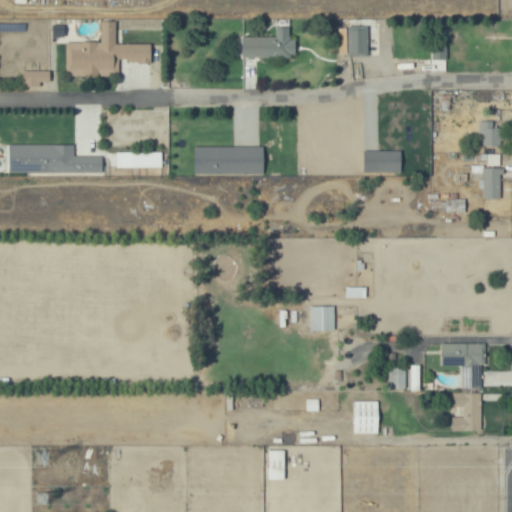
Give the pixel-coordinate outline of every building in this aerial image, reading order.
[(368,58),(347,58),(347,28),(368,27),(368,58)] [(444,28),(431,29),(431,60),(444,59),(444,28)] [(242,56),(242,38),(276,38),(276,29),(288,29),(288,41),(295,40),(295,55),(242,56)] [(116,35),(116,46),(153,46),(153,62),(116,62),(116,71),(72,72),(72,47),(97,47),(97,42),(102,42),(102,35),(116,35)] [(21,87),(38,86),(38,81),(47,81),(47,70),(21,71),(21,87)] [(450,111),(443,111),(442,98),(450,98),(450,111)] [(493,124),(493,130),(500,130),(500,137),(503,137),(503,143),(500,143),(500,146),(500,147),(486,147),(486,146),(482,146),(482,137),(480,137),(480,124),(493,124)] [(74,145),(74,158),(103,158),(103,173),(75,174),(10,175),(9,146),(74,145)] [(261,146),(192,147),(192,174),(262,173),(261,146)] [(398,150),(361,151),(361,172),(399,172),(398,150)] [(115,167),(159,167),(159,152),(115,152),(115,167)] [(487,156),(498,156),(499,168),(487,168),(487,156)] [(498,200),(483,201),(482,170),(498,170),(498,200)] [(465,214),(444,215),(444,201),(465,201),(465,214)] [(358,252),(358,239),(367,239),(367,252),(358,252)] [(480,282),(467,282),(467,263),(462,263),(462,252),(467,252),(467,248),(479,248),(479,250),(485,250),(485,259),(480,259),(480,282)] [(335,333),(310,333),(309,310),(335,309),(335,333)] [(481,366),(482,390),(462,391),(462,367),(440,367),(440,345),(485,345),(485,366),(481,366)] [(419,389),(409,390),(409,363),(418,363),(419,389)] [(405,389),(389,390),(388,366),(405,366),(405,389)] [(481,409),(481,423),(480,423),(480,433),(452,434),(452,420),(463,420),(463,409),(452,410),(452,396),(481,395),(481,409)] [(319,414),(305,414),(305,402),(319,401),(319,414)] [(378,436),(354,436),(353,405),(377,405),(378,436)] [(268,479),(282,479),(282,450),(267,450),(268,479)]
